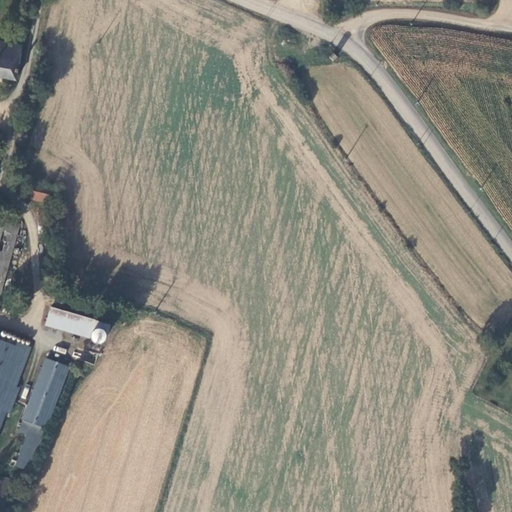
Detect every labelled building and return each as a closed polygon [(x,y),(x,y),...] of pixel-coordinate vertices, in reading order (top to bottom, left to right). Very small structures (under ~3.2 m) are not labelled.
[(0,79),(15,83),(21,48),(0,43),(0,79)] [(335,55),(331,51),(327,55),(331,59),(335,55)] [(53,187),(31,184),(28,200),(51,203),(53,187)] [(0,293),(1,294),(20,224),(0,218),(0,293)] [(18,306),(2,301),(0,307),(0,314),(14,320),(18,306)] [(46,324),(91,337),(92,334),(93,332),(94,330),(97,329),(99,329),(102,329),(109,332),(111,324),(52,306),(46,324)] [(99,329),(97,329),(94,330),(93,332),(92,334),(91,337),(92,339),(93,341),(95,342),(97,343),(99,343),(101,343),(103,342),(105,340),(106,338),(106,335),(105,333),(104,331),(102,329),(99,329)] [(17,386),(32,346),(18,340),(17,343),(0,336),(0,432),(8,412),(11,413),(21,387),(17,386)] [(15,465),(29,471),(68,365),(45,357),(21,419),(23,419),(19,431),(27,434),(15,465)] [(23,489),(19,484),(14,480),(8,478),(1,477),(0,477),(0,511),(17,511),(21,508),(24,502),(24,496),(23,489)]
